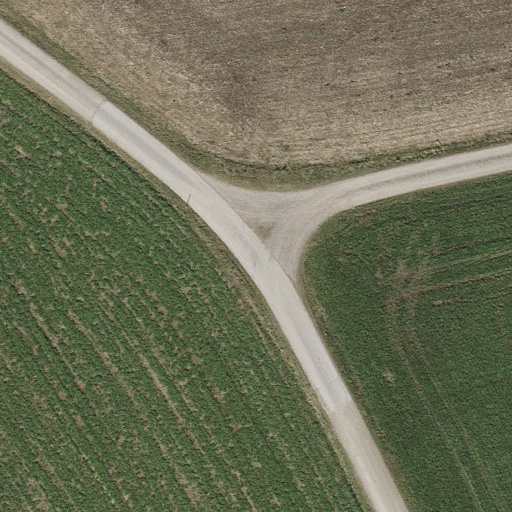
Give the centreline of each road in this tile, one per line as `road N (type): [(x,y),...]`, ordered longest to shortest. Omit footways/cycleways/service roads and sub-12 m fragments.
road 1 (track): [(0,36),(224,219),(285,300),(393,511)]
road 2 (track): [(511,161),(224,219)]
